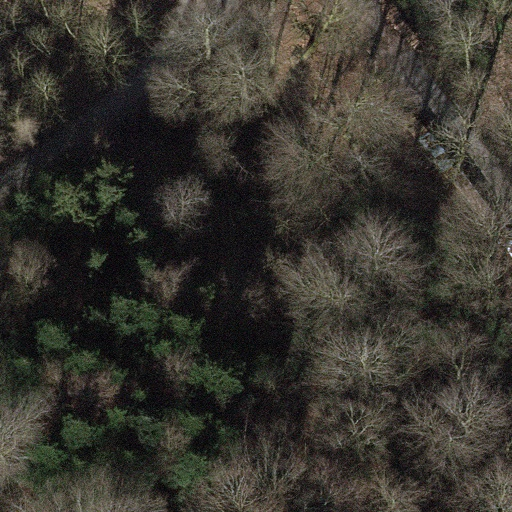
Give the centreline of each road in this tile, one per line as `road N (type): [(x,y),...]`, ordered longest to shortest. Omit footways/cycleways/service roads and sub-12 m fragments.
road 1 (track): [(0,192),(97,119),(223,0)]
road 2 (track): [(367,0),(445,146),(511,243)]
